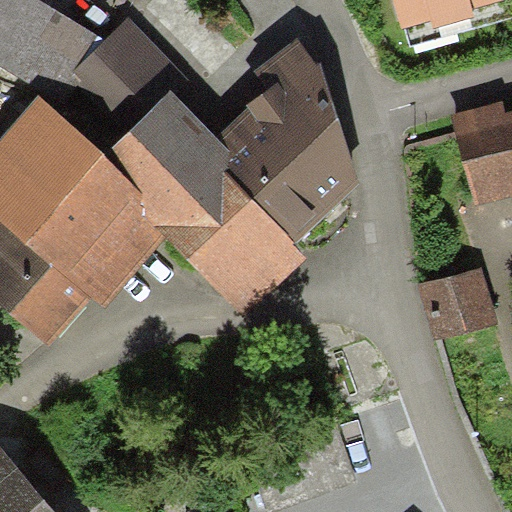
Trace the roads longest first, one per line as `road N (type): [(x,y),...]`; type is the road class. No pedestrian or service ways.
road 1 (residential): [(395,295),(156,325),(42,375)]
road 2 (residential): [(466,511),(395,295)]
road 3 (residential): [(395,295),(385,203),(362,117)]
road 4 (residential): [(362,117),(511,78)]
road 5 (residential): [(362,117),(317,0)]
